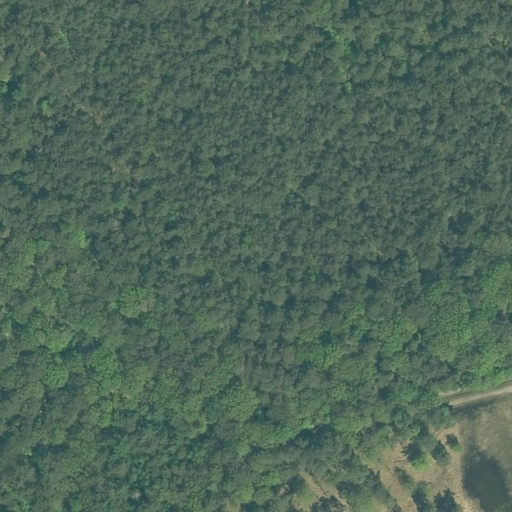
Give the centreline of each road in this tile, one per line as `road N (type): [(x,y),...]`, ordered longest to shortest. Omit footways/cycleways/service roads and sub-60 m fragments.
road 1 (track): [(511,388),(304,442),(270,445),(226,433)]
road 2 (track): [(226,433),(0,339)]
road 3 (track): [(386,0),(317,25),(255,29),(186,56)]
